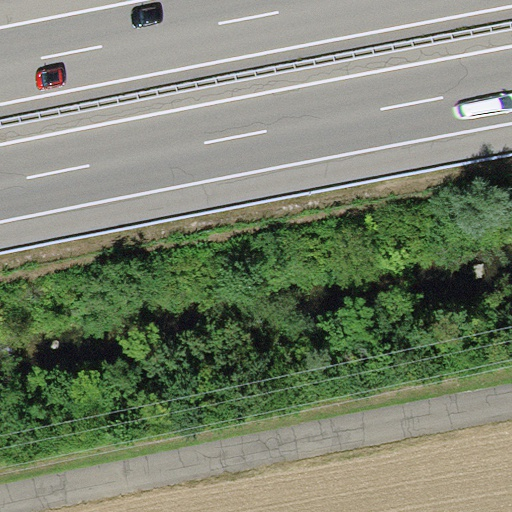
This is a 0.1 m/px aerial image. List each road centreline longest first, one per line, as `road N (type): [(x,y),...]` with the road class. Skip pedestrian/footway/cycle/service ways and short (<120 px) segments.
road 1 (track): [(0,503),(511,404)]
road 2 (motorway): [(0,185),(511,87)]
road 3 (motorway): [(324,0),(0,64)]
